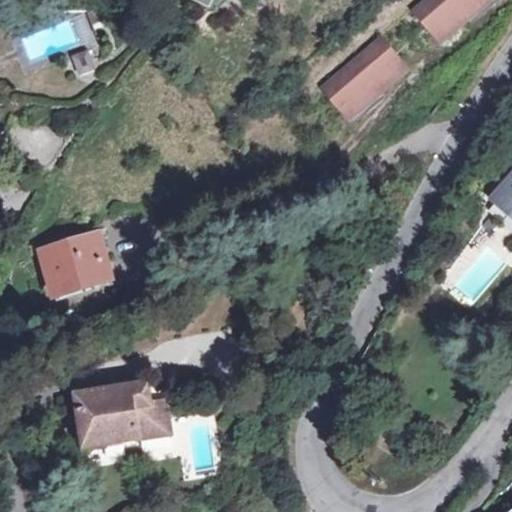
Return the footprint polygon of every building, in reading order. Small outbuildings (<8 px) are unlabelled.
[(431,0),(416,13),(442,44),(470,20),(467,17),(487,0),(431,0)] [(383,41),(325,89),(348,117),(378,92),(381,95),(408,72),(383,41)] [(89,50),(70,52),(74,74),(92,71),(89,50)] [(103,134),(117,120),(109,113),(95,127),(103,134)] [(511,177),(492,200),(511,217),(511,154),(505,163),(511,169),(511,177)] [(38,245),(41,254),(80,241),(77,232),(38,245)] [(80,241),(41,254),(55,297),(112,278),(106,260),(100,261),(92,237),(80,241)] [(110,399),(109,390),(75,395),(85,450),(172,436),(166,403),(153,405),(150,384),(130,387),(131,396),(110,399)] [(131,396),(130,387),(109,390),(110,399),(131,396)]
